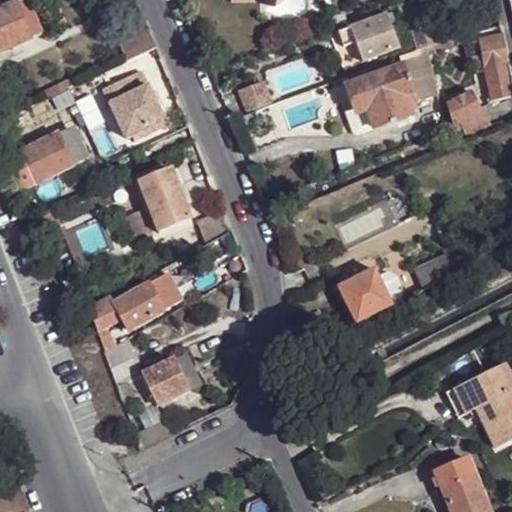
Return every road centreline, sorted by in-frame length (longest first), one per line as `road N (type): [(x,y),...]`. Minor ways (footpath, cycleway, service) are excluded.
road 1 (residential): [(263,432),(276,335),(271,285),(161,0)]
road 2 (residential): [(126,498),(263,432)]
road 3 (residential): [(68,511),(19,383)]
